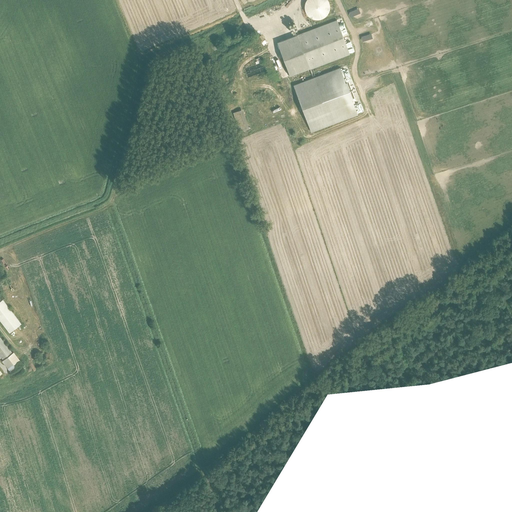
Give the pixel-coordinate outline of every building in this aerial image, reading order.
[(304,0),(310,17),(314,16),(315,20),(333,14),(329,0),(304,0)] [(358,8),(349,12),(351,17),(361,13),(358,8)] [(337,20),(277,42),(290,76),(310,68),(310,69),(350,54),(337,20)] [(248,71),(249,76),(266,71),(264,62),(256,64),(257,68),(248,71)] [(340,67),(294,85),(311,132),(358,115),(352,99),(353,99),(347,82),(346,82),(340,67)] [(243,109),(233,113),(240,132),(249,129),(243,109)] [(3,299),(0,301),(0,320),(9,333),(21,324),(3,299)] [(0,336),(0,355),(2,359),(3,360),(2,361),(12,373),(23,364),(14,352),(13,353),(0,336)]
